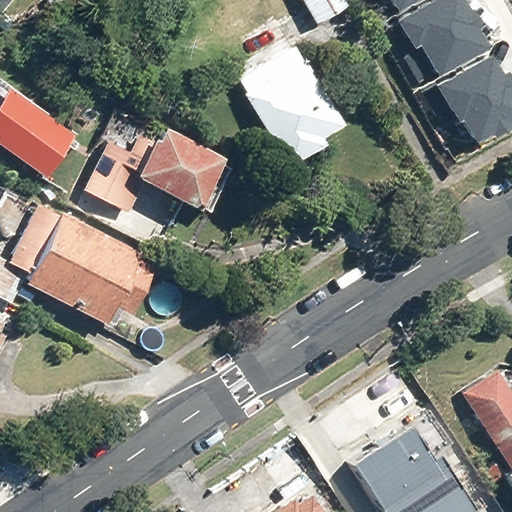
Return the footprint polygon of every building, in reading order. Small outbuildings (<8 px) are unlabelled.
[(344,0),(298,0),(311,22),(346,1),(344,0)] [(464,0),(425,0),(394,16),(412,51),(417,48),(426,67),(483,38),(464,0)] [(295,35),(228,73),(280,165),(347,128),(295,35)] [(511,80),(492,42),(428,76),(447,112),(453,109),(465,132),(511,107),(511,80)] [(116,112),(78,183),(127,210),(145,178),(204,209),(231,158),(155,117),(148,129),(116,112)] [(160,256),(36,197),(5,266),(125,330),(160,256)] [(0,307),(5,312),(9,297),(6,278),(0,270),(0,307)] [(511,457),(511,351),(457,393),(508,461),(511,457)] [(410,412),(339,458),(374,511),(452,511),(469,501),(410,412)] [(511,466),(502,473),(511,487),(511,466)] [(324,511),(307,488),(271,511),(324,511)]
